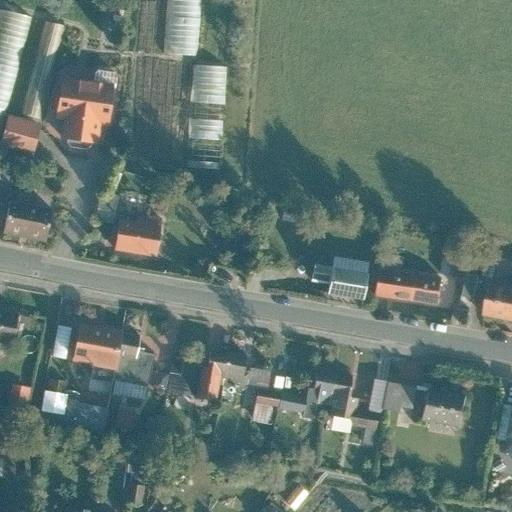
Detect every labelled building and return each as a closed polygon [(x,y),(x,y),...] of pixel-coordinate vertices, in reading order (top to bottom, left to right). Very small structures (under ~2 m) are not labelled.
[(198,56),(200,0),(165,0),(163,54),(198,56)] [(32,20),(0,11),(0,131),(3,132),(32,20)] [(63,28),(44,24),(21,116),(41,121),(63,28)] [(219,167),(227,69),(195,66),(187,164),(219,167)] [(114,86),(62,80),(56,122),(63,123),(60,141),(98,147),(100,127),(108,128),(114,86)] [(41,126),(9,118),(0,147),(33,156),(41,126)] [(0,196),(6,198),(13,164),(0,161),(0,196)] [(114,222),(120,195),(100,191),(94,218),(114,222)] [(45,239),(51,208),(8,199),(1,231),(45,239)] [(137,219),(120,216),(115,251),(155,256),(161,216),(137,213),(137,219)] [(495,254),(485,252),(482,272),(492,274),(495,254)] [(363,271),(326,265),(322,290),(359,296),(363,271)] [(442,276),(376,267),(372,295),(437,304),(442,276)] [(475,272),(463,271),(460,293),(471,294),(475,272)] [(511,287),(489,283),(483,312),(511,317),(511,287)] [(19,309),(0,305),(0,338),(13,341),(19,309)] [(120,327),(78,320),(71,356),(114,363),(120,327)] [(141,331),(120,327),(114,363),(112,377),(145,383),(153,351),(138,349),(141,331)] [(228,349),(210,346),(206,368),(200,367),(196,394),(215,397),(218,382),(223,382),(228,349)] [(247,352),(228,349),(223,382),(241,385),(247,352)] [(199,357),(182,354),(179,373),(169,371),(165,393),(175,395),(176,391),(192,394),(199,357)] [(328,389),(332,369),(315,366),(311,386),(304,385),(299,413),(309,415),(312,400),(318,401),(320,387),(328,389)] [(293,372),(269,368),(266,386),(290,390),(293,372)] [(351,373),(332,369),(328,389),(324,411),(349,416),(347,422),(373,427),(377,410),(354,405),(356,395),(347,393),(351,373)] [(66,379),(48,377),(46,390),(64,392),(66,379)] [(411,384),(384,380),(379,405),(395,408),(396,404),(408,406),(411,384)] [(10,383),(9,401),(27,402),(28,384),(10,383)] [(280,390),(257,386),(252,415),(269,418),(272,403),(278,404),(280,390)] [(464,394),(423,386),(417,416),(458,425),(464,394)] [(299,394),(280,390),(278,404),(275,417),(294,420),(299,394)] [(106,405),(66,398),(62,420),(101,428),(106,405)] [(511,435),(496,433),(493,455),(511,458),(511,435)] [(143,504),(147,459),(127,457),(124,502),(143,504)] [(306,492),(299,486),(286,501),(293,507),(306,492)] [(87,511),(88,502),(60,501),(60,511),(87,511)]
